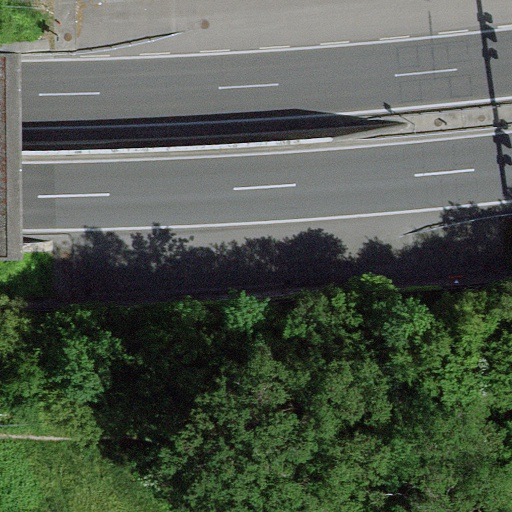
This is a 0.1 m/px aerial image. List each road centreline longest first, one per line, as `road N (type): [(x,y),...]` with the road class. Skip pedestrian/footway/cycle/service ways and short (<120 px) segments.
road 1 (motorway): [(511,61),(250,85),(0,94)]
road 2 (motorway): [(0,198),(272,189),(511,167)]
